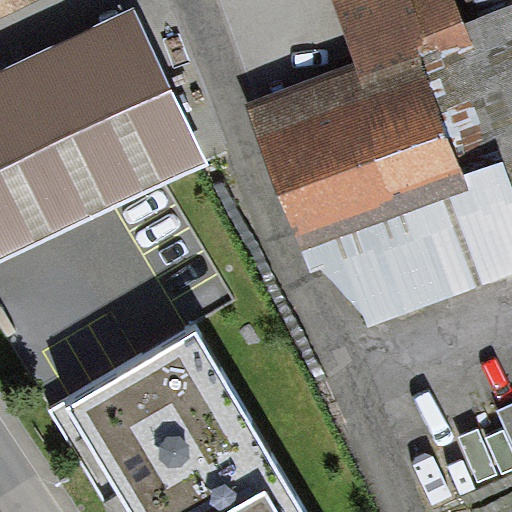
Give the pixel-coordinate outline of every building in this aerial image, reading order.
[(135,0),(128,0),(0,60),(0,256),(110,202),(162,177),(207,155),(135,0)] [(0,0),(0,9),(19,0),(0,0)] [(335,0),(356,54),(246,94),(310,259),(321,255),(366,308),(369,319),(511,262),(511,0),(502,0),(468,13),(461,0),(335,0)] [(67,400),(58,405),(121,511),(300,511),(190,327),(139,357),(67,400)] [(511,397),(496,404),(511,439),(511,397)]
